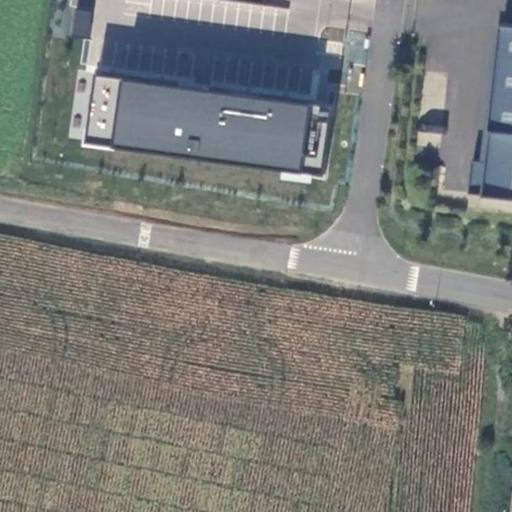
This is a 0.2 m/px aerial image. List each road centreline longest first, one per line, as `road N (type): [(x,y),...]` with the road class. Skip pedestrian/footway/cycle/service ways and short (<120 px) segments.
road 1 (tertiary): [(353,269),(0,208)]
road 2 (residential): [(391,0),(353,269)]
road 3 (tertiary): [(511,297),(353,269)]
